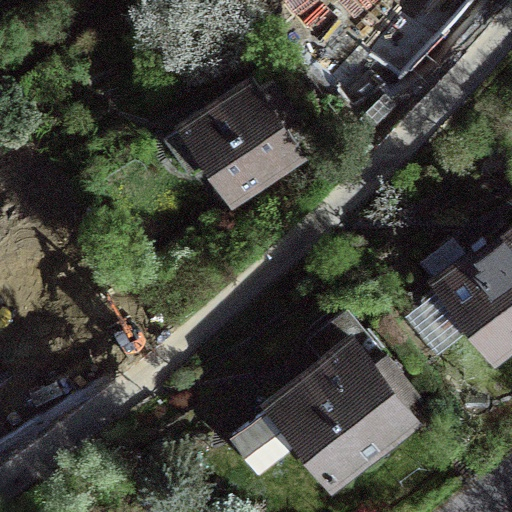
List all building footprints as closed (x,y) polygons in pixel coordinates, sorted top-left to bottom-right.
[(348,0),(322,0),(331,12),(348,0)] [(259,87),(251,75),(183,120),(184,123),(170,132),(190,162),(204,153),(231,192),(299,147),(274,109),(286,101),(271,79),(259,87)] [(0,403),(108,330),(35,223),(0,246),(0,403)] [(511,335),(511,226),(473,258),(468,251),(434,278),(493,351),(511,335)] [(263,467),(302,439),(333,481),(432,408),(367,319),(228,421),(263,467)]
